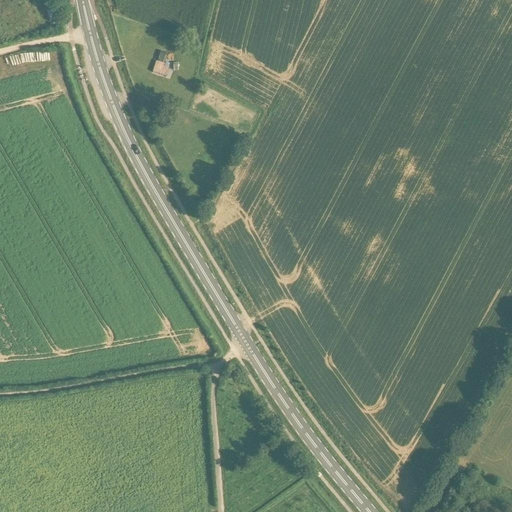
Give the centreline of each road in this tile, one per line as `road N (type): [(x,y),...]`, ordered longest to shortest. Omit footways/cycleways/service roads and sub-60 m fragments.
road 1 (secondary): [(247,345),(122,129),(82,0)]
road 2 (track): [(0,396),(220,363)]
road 3 (secondary): [(368,511),(247,345)]
road 4 (unclassified): [(218,511),(212,391),(220,363),(247,345)]
